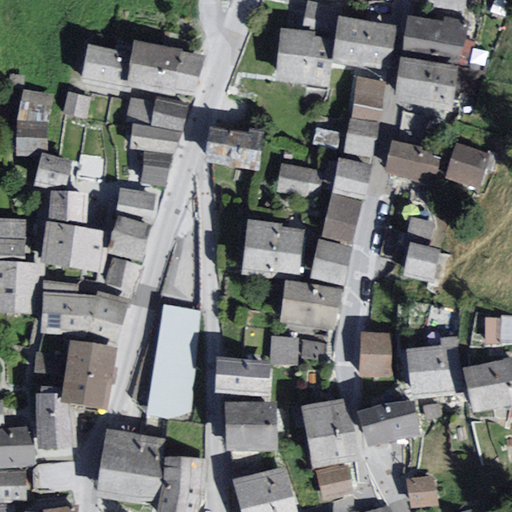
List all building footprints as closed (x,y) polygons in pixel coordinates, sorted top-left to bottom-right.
[(466,0),(438,0),(437,12),(466,14),(466,0)] [(388,32),(344,28),(340,73),(384,78),(388,32)] [(464,37),(412,29),(407,59),(460,67),(464,37)] [(335,42),(287,36),(280,84),(329,91),(335,42)] [(126,96),(135,58),(94,49),(85,86),(126,96)] [(197,104),(206,61),(146,49),(137,91),(197,104)] [(461,77),(409,68),(402,112),(454,120),(461,77)] [(358,88),(353,121),(379,124),(384,91),(358,88)] [(54,97),(26,95),(24,122),(52,124),(54,97)] [(91,102),(71,97),(66,119),(85,124),(91,102)] [(190,112),(161,108),(157,133),(186,138),(190,112)] [(351,126),(347,159),(372,162),(377,130),(351,126)] [(55,133),(26,130),(24,158),(52,161),(55,133)] [(178,141),(140,134),(137,149),(175,156),(178,141)] [(266,138),(215,135),(213,171),(265,173),(266,138)] [(440,156),(397,149),(392,182),(435,188),(440,156)] [(487,157),(454,152),(449,187),(482,192),(487,157)] [(176,163),(148,158),(143,185),(171,190),(176,163)] [(77,168),(50,164),(46,189),(73,194),(77,168)] [(342,166),(337,198),(365,202),(370,171),(342,166)] [(319,175),(282,173),(281,204),(317,206),(319,175)] [(158,197),(125,192),(122,219),(155,223),(158,197)] [(95,202),(62,200),(60,224),(94,226),(95,202)] [(335,203),(326,239),(354,246),(363,210),(335,203)] [(409,211),(404,226),(388,221),(379,252),(400,258),(407,234),(429,240),(436,218),(409,211)] [(27,223),(0,223),(0,260),(28,259),(27,223)] [(153,232),(128,225),(119,259),(144,266),(153,232)] [(107,235),(60,230),(55,273),(103,278),(107,235)] [(306,237),(254,234),(251,279),(303,282),(306,237)] [(352,255),(323,250),(318,284),(347,288),(352,255)] [(442,257),(412,251),(406,280),(436,287),(442,257)] [(143,271),(116,266),(112,290),(138,295),(143,271)] [(46,269),(0,269),(0,279),(1,319),(47,319),(46,269)] [(343,294),(294,288),(288,328),(338,335),(343,294)] [(125,302),(54,299),(52,345),(123,349),(125,302)] [(198,312),(163,308),(150,417),(185,421),(198,312)] [(511,321),(486,322),(487,349),(511,347),(511,321)] [(272,330),(271,357),(298,358),(299,331),(272,330)] [(318,356),(322,338),(304,334),(300,352),(318,356)] [(408,340),(363,340),(363,380),(407,380),(408,340)] [(458,351),(410,357),(416,398),(464,391),(458,351)] [(124,358),(82,352),(73,406),(115,412),(124,358)] [(272,365),(227,364),(227,399),(272,399),(272,365)] [(511,366),(472,374),(480,415),(511,409),(511,366)] [(415,404),(370,416),(379,451),(424,439),(415,404)] [(340,405),(310,412),(323,466),(353,458),(340,405)] [(9,409),(0,409),(0,432),(10,432),(9,409)] [(50,455),(82,454),(81,409),(49,410),(50,455)] [(283,454),(282,409),(234,409),(234,455),(283,454)] [(40,435),(0,437),(0,472),(42,470),(40,435)] [(172,444),(121,436),(110,501),(161,509),(172,444)] [(203,511),(203,463),(174,463),(173,511),(203,511)] [(243,483),(252,511),(303,511),(290,469),(243,483)] [(349,470),(318,477),(324,501),(355,494),(349,470)] [(436,476),(406,480),(411,511),(441,507),(436,476)] [(34,477),(0,479),(0,507),(36,505),(34,477)]
